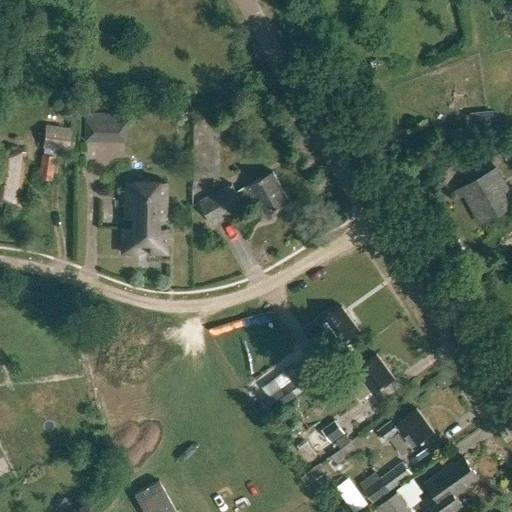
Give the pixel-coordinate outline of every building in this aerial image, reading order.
[(473,128),(496,127),(495,111),(472,112),(473,128)] [(85,114),(84,140),(125,141),(125,115),(85,114)] [(41,178),(51,180),(56,149),(67,151),(72,119),(56,118),(55,126),(46,124),(42,147),(45,148),(43,154),(42,154),(40,169),(42,169),(41,178)] [(4,206),(20,207),(26,152),(0,147),(0,198),(4,199),(4,206)] [(511,195),(496,168),(462,188),(482,223),(511,205),(511,195)] [(200,202),(212,224),(244,206),(243,203),(256,195),(267,214),(290,202),(273,171),(237,192),(232,184),(200,202)] [(126,181),(125,217),(133,218),(132,228),(123,228),(122,252),(165,253),(166,229),(156,229),(157,218),(164,218),(165,182),(126,181)] [(321,315),(303,328),(310,338),(325,327),(339,346),(360,330),(342,306),(324,319),(321,315)] [(360,374),(374,393),(395,377),(377,353),(359,366),(356,362),(338,376),(345,385),(360,374)] [(296,364),(285,371),(291,380),(262,401),(271,414),(311,387),(296,364)] [(335,377),(322,385),(332,400),(344,392),(335,377)] [(400,429),(414,448),(435,432),(417,407),(399,421),(396,417),(378,431),(385,440),(400,429)] [(317,450),(334,438),(340,447),(330,453),(337,462),(356,449),(334,419),(308,438),(317,450)] [(419,502),(426,511),(460,511),(465,509),(455,495),(479,478),(464,456),(453,464),(452,462),(425,482),(432,492),(419,502)] [(402,459),(380,476),(389,489),(412,472),(402,459)] [(375,509),(377,511),(411,511),(413,511),(399,491),(375,509)] [(58,506),(66,511),(67,511),(74,503),(64,496),(58,506)]
